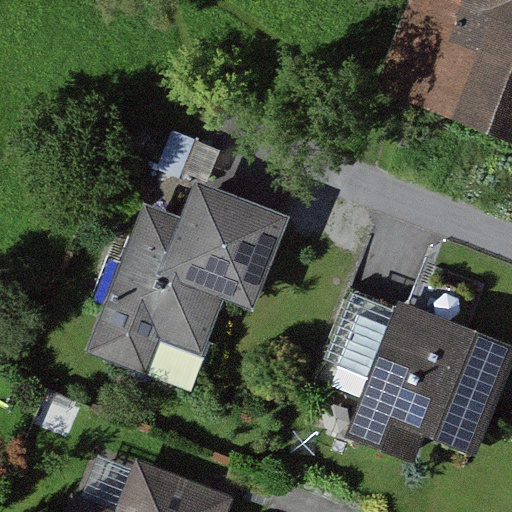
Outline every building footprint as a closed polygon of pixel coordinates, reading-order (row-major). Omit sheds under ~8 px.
[(511,138),(511,0),(487,0),(488,1),(486,0),(407,0),(374,86),(511,138)] [(252,201),(263,168),(204,149),(193,181),(252,201)] [(253,312),(289,217),(197,183),(183,221),(141,205),(84,354),(145,377),(159,341),(201,356),(222,300),(253,312)] [(394,310),(349,292),(312,381),(357,400),(394,310)] [(473,457),(511,361),(511,348),(397,302),(394,310),(357,400),(342,438),(424,471),(436,442),(473,457)] [(89,454),(78,490),(118,501),(129,465),(89,454)] [(232,511),(237,502),(144,465),(125,511),(114,511),(84,500),(78,511),(232,511)]
